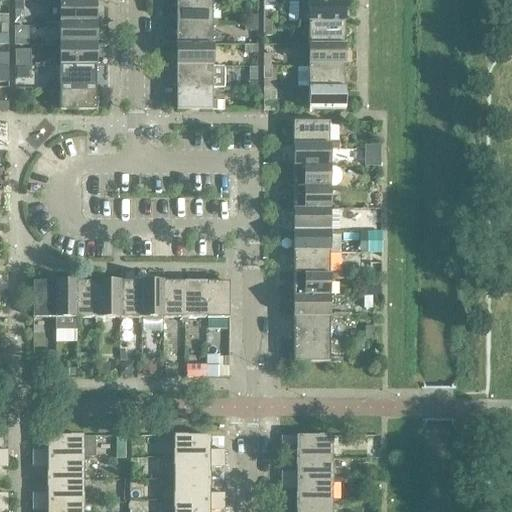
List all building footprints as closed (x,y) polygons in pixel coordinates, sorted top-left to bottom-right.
[(95,24),(95,2),(59,3),(59,24),(95,24)] [(212,24),(212,2),(175,3),(175,24),(212,24)] [(344,2),(308,2),(298,2),(298,24),(308,24),(344,24),(344,2)] [(271,24),(271,12),(263,12),(263,24),(271,24)] [(95,46),(95,24),(59,24),(59,46),(95,46)] [(212,46),(212,24),(175,24),(175,46),(212,46)] [(271,37),(271,24),(263,24),(263,37),(271,37)] [(344,46),(344,24),(308,24),(308,46),(344,46)] [(95,67),(95,46),(59,46),(59,67),(95,67)] [(212,67),(212,46),(175,46),(175,67),(212,67)] [(257,54),(257,46),(244,46),(244,54),(257,54)] [(344,67),(344,46),(308,46),(308,67),(344,67)] [(95,89),(95,67),(59,67),(59,89),(95,89)] [(223,67),(212,67),(175,67),(175,89),(212,89),(223,89),(223,67)] [(344,67),(308,67),(298,67),(298,89),(308,89),(344,89),(344,67)] [(257,81),(257,68),(249,68),(249,81),(257,81)] [(95,112),(95,89),(59,89),(59,112),(95,112)] [(212,112),(212,89),(175,89),(175,112),(212,112)] [(276,112),(275,89),(263,89),(263,112),(276,112)] [(344,112),(344,89),(308,89),(308,111),(344,112)] [(328,146),(328,123),(292,123),(292,146),(328,146)] [(328,168),(328,146),(292,146),(292,168),(328,168)] [(334,168),(328,168),(292,168),(292,189),(329,189),(334,189),(336,189),(337,187),(338,186),(339,185),(340,183),(341,182),(341,180),(341,178),(341,177),(341,176),(340,174),(339,172),(338,170),(336,169),(334,168)] [(328,211),(329,189),(292,189),(292,211),(328,211)] [(329,233),(328,211),(292,211),(292,233),(329,233)] [(329,254),(329,233),(292,233),(292,254),(329,254)] [(329,276),(329,254),(292,254),(292,276),(329,276)] [(329,297),(329,276),(292,276),(292,297),(329,297)] [(54,319),(54,283),(32,283),(32,319),(54,319)] [(76,319),(76,283),(54,283),(54,319),(76,319)] [(98,319),(98,283),(76,283),(76,319),(98,319)] [(119,319),(119,283),(98,283),(98,319),(119,319)] [(141,319),(141,283),(119,283),(119,319),(141,319)] [(162,319),(162,283),(141,283),(141,319),(162,319)] [(184,319),(184,283),(162,283),(162,319),(184,319)] [(206,319),(206,283),(184,283),(184,319),(206,319)] [(228,319),(228,283),(206,283),(206,319),(228,319)] [(329,319),(329,297),(292,297),(292,319),(329,319)] [(329,341),(329,319),(292,319),(293,341),(329,341)] [(329,363),(329,341),(293,341),(293,363),(329,363)] [(128,376),(128,362),(119,362),(119,376),(128,376)] [(141,378),(154,377),(154,365),(141,365),(141,378)] [(99,378),(109,378),(109,366),(99,366),(99,378)] [(164,379),(178,379),(177,366),(164,366),(164,379)] [(186,380),(206,380),(206,368),(186,368),(186,380)] [(83,460),(83,437),(46,437),(46,455),(44,455),(42,451),(32,451),(32,460),(83,460)] [(209,455),(209,437),(173,437),(173,460),(224,460),(224,451),(213,451),(211,455),(209,455)] [(331,460),(331,437),(280,437),(280,447),(291,447),(291,446),(293,443),(295,443),(295,460),(331,460)] [(83,481),(83,460),(32,460),(32,468),(42,468),(44,464),(47,464),(47,481),(83,481)] [(209,481),(209,464),(211,464),(213,468),(224,468),(224,460),(173,460),(173,481),(209,481)] [(331,481),(331,460),(295,460),(295,477),(293,477),(291,473),(280,473),(280,481),(331,481)] [(83,503),(83,481),(47,481),(47,498),(44,498),(42,495),(42,494),(32,494),(32,503),(83,503)] [(209,498),(209,481),(173,481),(173,503),(224,503),(224,494),(213,494),(213,495),(211,498),(209,498)] [(331,503),(331,481),(280,481),(280,490),(291,490),(291,489),(293,486),(295,486),(295,503),(331,503)] [(82,511),(83,503),(32,503),(32,511),(42,511),(44,507),(47,507),(46,511),(82,511)] [(208,511),(209,507),(211,507),(213,511),(224,511),(224,503),(173,503),(172,511),(208,511)] [(331,511),(331,503),(295,503),(295,511),(331,511)]
